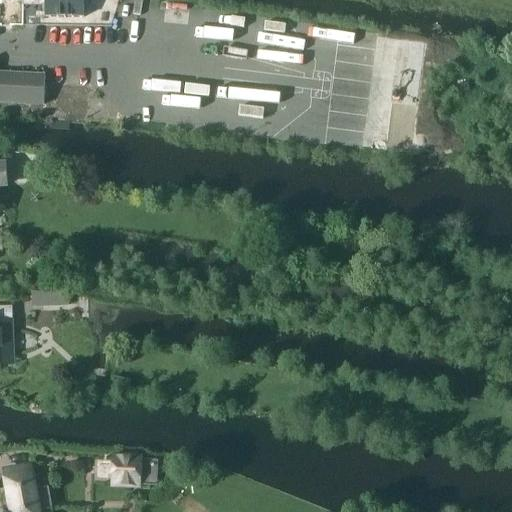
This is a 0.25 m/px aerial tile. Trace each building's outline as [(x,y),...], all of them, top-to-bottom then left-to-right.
[(0,0),(0,1),(46,2),(46,19),(85,19),(84,0),(0,0)] [(0,98),(44,101),(46,77),(0,74),(0,98)] [(68,309),(68,294),(35,294),(35,309),(68,309)] [(0,365),(3,365),(2,323),(13,323),(13,308),(0,308),(0,365)] [(114,456),(112,488),(142,490),(144,458),(114,456)] [(37,491),(33,467),(5,472),(10,511),(43,511),(53,511),(49,489),(37,491)]
